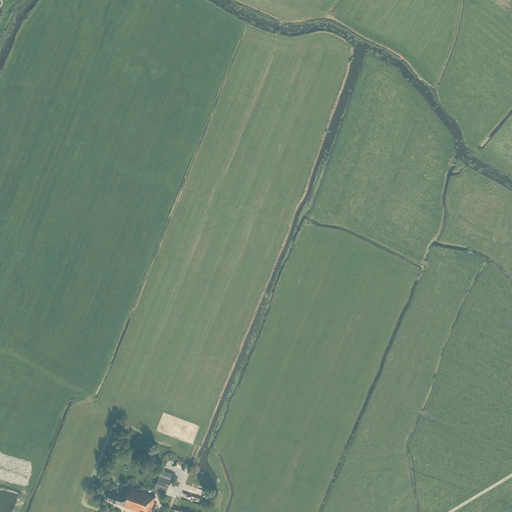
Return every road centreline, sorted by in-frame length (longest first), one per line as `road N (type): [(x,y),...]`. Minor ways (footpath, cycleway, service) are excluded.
road 1 (residential): [(69,119),(142,144),(178,57),(174,46),(113,23),(77,97)]
road 2 (residential): [(31,176),(102,206),(73,274)]
road 3 (residential): [(73,274),(45,342),(0,321)]
